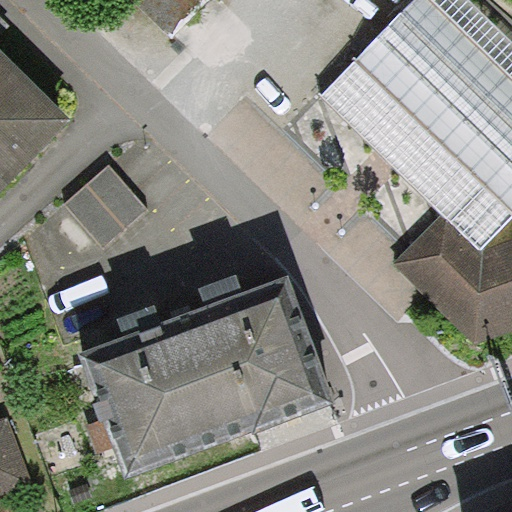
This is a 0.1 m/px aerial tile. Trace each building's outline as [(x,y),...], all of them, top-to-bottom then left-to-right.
[(133,0),(167,33),(199,0),(133,0)] [(511,79),(430,0),(417,0),(322,97),(441,216),(393,268),(474,347),(511,333),(511,79)] [(511,42),(469,0),(430,0),(511,79),(511,42)] [(0,198),(65,133),(0,69),(0,198)] [(105,176),(63,212),(100,255),(142,219),(105,176)] [(282,296),(86,364),(108,429),(90,435),(98,460),(117,453),(127,484),(324,416),(282,296)] [(2,433),(0,433),(0,499),(22,492),(2,433)]
